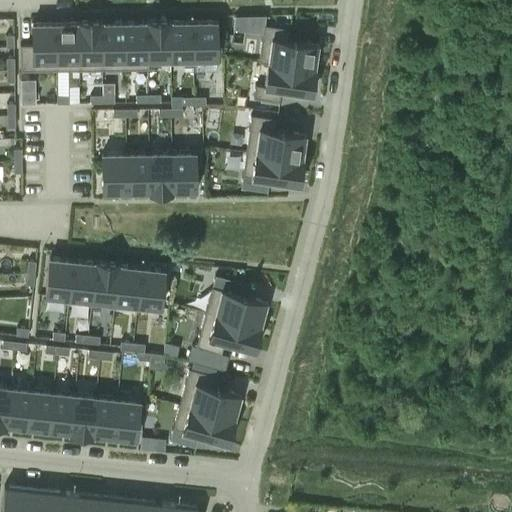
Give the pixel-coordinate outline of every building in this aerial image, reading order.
[(169,20),(170,20),(170,19),(145,19),(145,20),(146,20),(147,59),(148,59),(169,58),(170,58),(169,20)] [(216,19),(192,20),(192,58),(193,58),(193,70),(216,70),(216,58),(216,19)] [(78,21),(79,69),(101,69),(101,21),(102,21),(102,20),(77,20),(77,21),(78,21)] [(148,68),(148,59),(147,59),(146,20),(145,20),(123,21),(124,69),(148,68)] [(170,58),(169,58),(169,63),(193,63),(193,58),(192,58),(192,20),(170,20),(169,20),(170,58)] [(56,70),(55,21),(31,22),(32,44),(20,44),(20,70),(56,70)] [(55,21),(56,70),(79,69),(78,21),(77,21),(55,21)] [(101,21),(101,69),(124,69),(123,21),(102,21),(101,21)] [(313,68),(313,67),(317,43),(288,39),(289,27),(263,24),(258,59),(267,61),(313,68)] [(14,46),(14,34),(5,34),(5,46),(14,46)] [(6,69),(14,69),(14,57),(6,57),(6,69)] [(313,68),(267,61),(264,86),(255,84),(253,97),(279,101),(281,89),(311,93),(315,67),(313,67),(313,68)] [(6,81),(14,81),(14,69),(6,69),(6,81)] [(25,77),(24,100),(39,100),(40,77),(25,77)] [(135,101),(148,101),(147,93),(135,93),(135,101)] [(160,93),(147,93),(148,101),(160,101),(160,93)] [(56,103),(68,103),(68,94),(56,95),(56,103)] [(102,102),(102,94),(90,94),(90,102),(92,102),(102,102)] [(102,94),(102,102),(114,102),(114,94),(102,94)] [(205,95),(193,96),(193,104),(205,104),(205,95)] [(193,104),(193,96),(181,96),(181,104),(193,104)] [(6,114),(15,114),(14,102),(6,102),(6,114)] [(113,116),(125,116),(125,107),(112,108),(113,116)] [(125,107),(125,116),(137,115),(137,107),(125,107)] [(158,115),(170,115),(170,107),(158,107),(158,115)] [(182,107),(170,107),(170,115),(182,115),(182,107)] [(7,127),(15,126),(15,114),(6,114),(7,127)] [(277,117),(251,114),(246,150),(301,158),(301,157),(304,133),(275,129),(277,117)] [(13,160),(21,160),(21,148),(13,148),(13,160)] [(302,157),(301,157),(301,158),(246,150),(240,187),(267,191),(269,179),(299,183),(302,157)] [(125,152),(126,190),(147,190),(148,190),(148,151),(125,152)] [(171,151),(148,151),(148,190),(147,190),(147,191),(172,191),(172,189),(171,189),(171,151)] [(171,189),(172,189),(195,189),(194,151),(171,151),(171,189)] [(126,190),(125,152),(101,152),(102,190),(126,190)] [(13,172),(21,172),(21,160),(13,160),(13,172)] [(45,294),(68,297),(72,259),(49,256),(45,294)] [(34,272),(36,260),(27,259),(26,271),(34,272)] [(95,261),(94,261),(72,259),(68,297),(91,299),(95,261)] [(91,299),(114,302),(118,263),(119,263),(119,262),(94,260),(94,261),(95,261),(91,299)] [(114,302),(136,304),(140,266),(119,263),(118,263),(114,302)] [(164,268),(140,266),(136,304),(160,307),(164,268)] [(33,284),(34,272),(26,271),(25,283),(33,284)] [(216,274),(206,310),(259,325),(259,324),(266,301),(238,293),(241,281),(216,274)] [(260,324),(259,324),(259,325),(206,310),(195,346),(221,353),(224,341),(254,349),(260,324)] [(28,335),(28,327),(16,326),(16,334),(28,335)] [(64,339),(65,331),(53,330),(52,338),(64,339)] [(74,340),(86,342),(87,334),(75,332),(74,340)] [(87,334),(86,342),(98,343),(99,335),(87,334)] [(1,347),(13,348),(14,340),(2,339),(1,347)] [(26,341),(14,340),(13,348),(25,349),(26,341)] [(132,349),(132,341),(120,340),(119,348),(132,349)] [(132,349),(138,350),(144,351),(144,342),(132,341),(132,349)] [(44,351),(56,352),(57,344),(45,343),(44,351)] [(69,346),(57,344),(56,352),(68,354),(69,346)] [(87,356),(99,357),(100,349),(88,348),(87,356)] [(112,350),(100,349),(99,357),(111,358),(112,350)] [(151,351),(144,351),(138,350),(138,358),(150,359),(151,351)] [(211,373),(213,367),(192,361),(190,368),(211,373)] [(189,367),(179,403),(233,418),(233,417),(239,394),(211,386),(214,374),(211,373),(190,368),(189,367)] [(9,385),(0,384),(0,424),(6,425),(6,424),(5,424),(9,385)] [(6,424),(27,426),(31,388),(9,385),(5,424),(6,424)] [(48,428),(52,390),(31,388),(27,426),(48,428)] [(74,392),(52,390),(48,428),(69,430),(70,430),(74,392)] [(70,430),(69,430),(68,432),(92,434),(92,433),(91,433),(95,394),(74,392),(70,430)] [(91,433),(92,433),(112,435),(117,397),(95,394),(91,433)] [(139,399),(117,397),(112,435),(135,438),(139,399)] [(234,417),(233,417),(233,418),(179,403),(169,439),(195,446),(198,434),(228,442),(234,417)] [(21,511),(24,487),(4,485),(0,511),(21,511)] [(21,511),(40,511),(43,489),(24,487),(21,511)] [(59,511),(62,491),(43,489),(40,511),(59,511)] [(59,511),(78,511),(81,493),(62,491),(59,511)] [(81,493),(78,511),(98,511),(100,495),(81,493)] [(98,511),(117,511),(119,497),(100,495),(98,511)] [(136,511),(138,499),(119,497),(117,511),(136,511)] [(136,511),(156,511),(157,501),(138,499),(136,511)] [(157,501),(156,511),(175,511),(176,503),(157,501)] [(195,511),(197,505),(176,503),(175,511),(195,511)]
